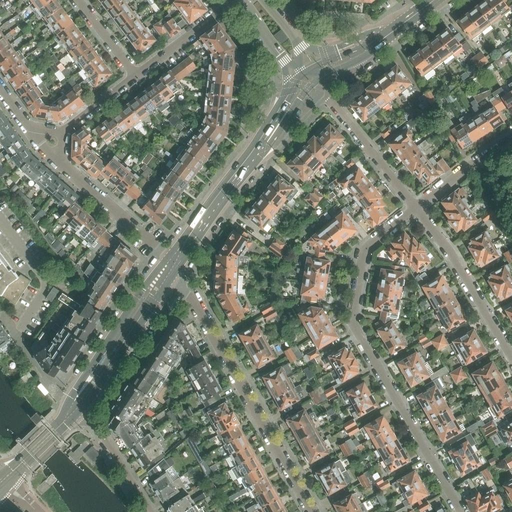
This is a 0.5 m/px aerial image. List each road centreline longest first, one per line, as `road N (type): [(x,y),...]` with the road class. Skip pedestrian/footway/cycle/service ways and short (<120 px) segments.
road 1 (residential): [(460,511),(351,322),(366,247),(415,209)]
road 2 (residential): [(310,511),(171,270)]
road 3 (residential): [(415,209),(332,104),(329,91),(358,58)]
road 4 (tertiary): [(167,256),(74,390),(75,410)]
road 5 (residential): [(511,358),(415,209)]
road 6 (tertiary): [(75,410),(171,270)]
road 7 (tertiary): [(192,235),(276,121)]
road 8 (residential): [(0,219),(45,286),(13,334)]
road 9 (residential): [(151,511),(75,410)]
road 10 (residential): [(135,76),(233,0)]
